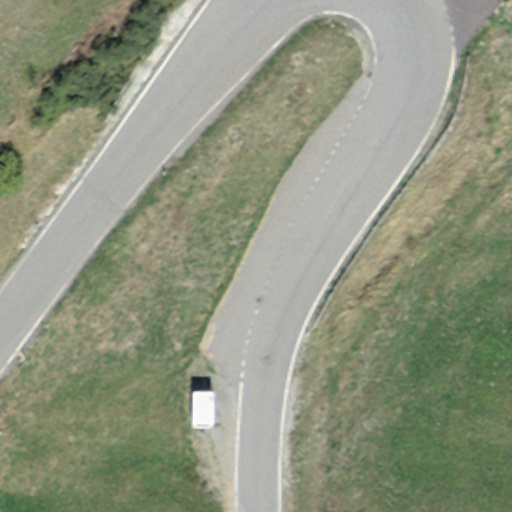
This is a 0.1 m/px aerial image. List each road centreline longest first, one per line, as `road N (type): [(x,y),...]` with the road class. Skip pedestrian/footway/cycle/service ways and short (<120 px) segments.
road 1 (unclassified): [(386,0),(414,24),(414,85),(303,287),(274,366),(256,451),(261,511)]
road 2 (unclassified): [(0,335),(260,5),(275,0)]
